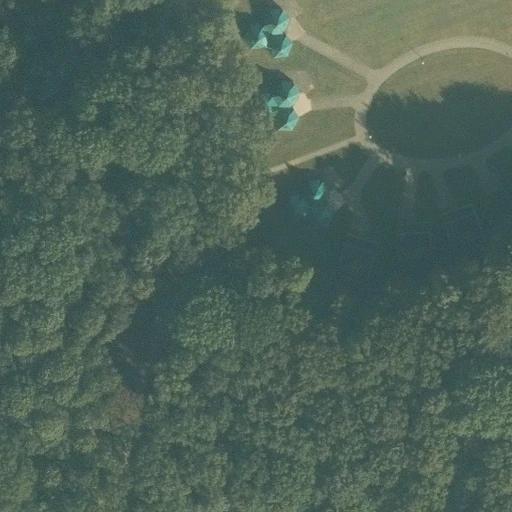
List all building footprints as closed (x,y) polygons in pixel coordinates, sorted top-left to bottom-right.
[(294,45),(284,35),(291,20),(284,10),(267,11),(261,25),(247,26),(242,40),(251,51),(266,49),(274,61),(289,59),(294,45)] [(301,120),(292,108),(301,96),(294,83),(279,82),(271,94),(257,95),(249,106),(256,119),(271,120),(278,133),(293,133),(301,120)] [(335,216),(326,206),(332,192),(322,180),(309,182),(303,194),(288,196),(282,211),(291,222),(307,220),(314,232),(329,230),(335,216)] [(475,212),(445,223),(453,246),(483,235),(475,212)] [(432,255),(430,230),(398,233),(399,257),(432,255)] [(369,276),(376,252),(346,242),(338,266),(369,276)]
